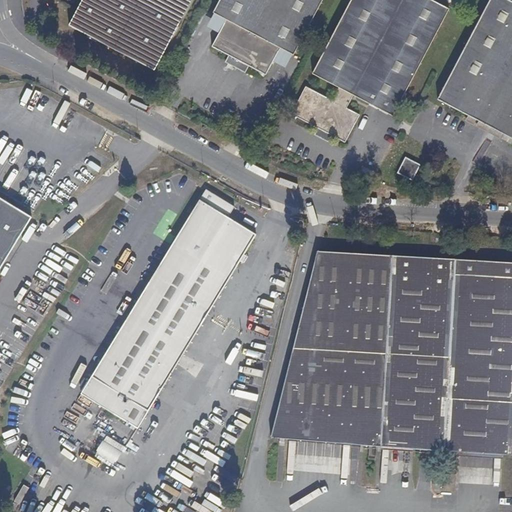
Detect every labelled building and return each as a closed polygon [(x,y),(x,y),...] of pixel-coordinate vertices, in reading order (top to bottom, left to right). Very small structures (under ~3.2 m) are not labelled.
[(154,70),(192,0),(82,0),(69,24),(154,70)] [(326,0),(219,0),(213,12),(225,19),(211,45),(266,75),(280,49),(296,57),(326,0)] [(450,8),(435,0),(349,0),(311,72),(335,84),(329,96),(306,84),(291,112),(346,141),(361,113),(347,106),(353,95),(393,116),(450,8)] [(511,1),(510,0),(489,0),(436,100),(511,140),(511,1)] [(419,164),(404,158),(396,174),(411,181),(419,164)] [(235,208),(207,191),(78,399),(134,433),(196,334),(255,238),(227,221),(235,208)] [(0,272),(5,264),(33,217),(33,216),(34,216),(0,195),(0,272)] [(445,426),(454,308),(457,260),(398,256),(314,252),(293,340),(283,383),(269,441),(391,446),(444,450),(445,426)] [(511,263),(464,261),(457,260),(454,308),(445,426),(444,450),(511,453),(511,263)] [(104,435),(94,454),(115,464),(124,444),(104,435)]
